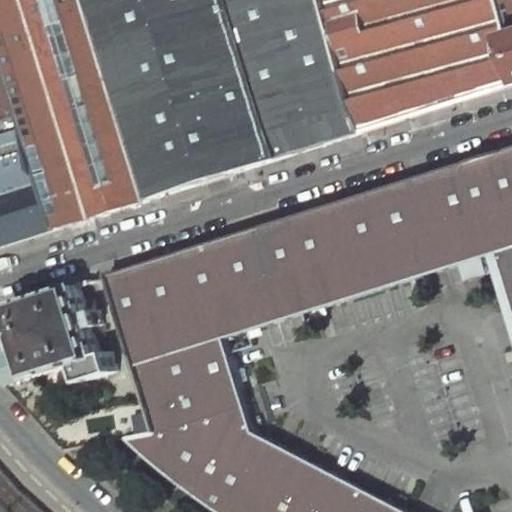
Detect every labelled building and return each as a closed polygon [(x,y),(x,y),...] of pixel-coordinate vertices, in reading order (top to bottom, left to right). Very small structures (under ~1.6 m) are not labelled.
[(156,199),(93,0),(0,0),(0,12),(67,227),(100,217),(156,199)] [(366,133),(328,0),(93,0),(156,199),(366,133)] [(511,86),(511,24),(505,0),(328,0),(366,133),(511,86)] [(0,12),(0,248),(67,227),(0,12)] [(511,149),(160,260),(211,423),(201,426),(165,439),(162,431),(131,437),(159,464),(180,481),(203,499),(224,511),(401,511),(262,432),(238,352),(233,339),(251,333),(477,262),(503,253),(511,280),(511,149)] [(211,423),(160,260),(113,275),(153,401),(162,431),(165,439),(201,426),(211,423)] [(0,372),(12,385),(39,377),(81,363),(86,382),(120,371),(114,351),(102,355),(94,328),(106,325),(101,310),(90,313),(81,285),(9,307),(12,316),(17,314),(27,347),(20,349),(14,330),(7,327),(0,328),(0,372)] [(39,377),(12,385),(49,426),(70,450),(93,445),(72,418),(39,377)] [(153,401),(72,418),(93,445),(131,437),(162,431),(153,401)]
